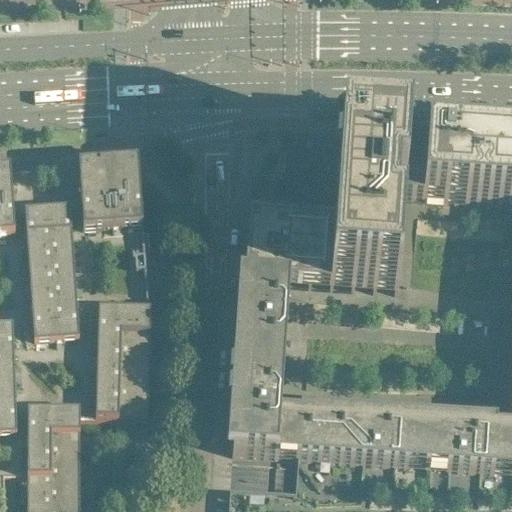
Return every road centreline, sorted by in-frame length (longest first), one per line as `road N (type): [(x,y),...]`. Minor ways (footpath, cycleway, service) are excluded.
road 1 (tertiary): [(227,96),(337,89),(511,94)]
road 2 (tertiary): [(511,38),(236,36)]
road 3 (residential): [(196,511),(210,253)]
road 4 (tertiary): [(189,39),(0,50)]
road 5 (tertiary): [(0,107),(189,97)]
road 6 (residential): [(210,253),(227,96)]
road 7 (residential): [(189,97),(210,253)]
